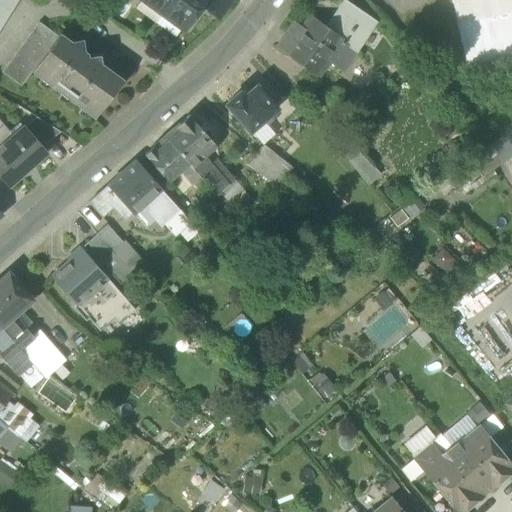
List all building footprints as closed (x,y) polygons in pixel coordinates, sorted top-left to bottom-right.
[(0,0),(0,30),(18,1),(17,0),(0,0)] [(143,0),(162,14),(172,0),(143,0)] [(204,0),(172,0),(162,14),(183,29),(204,0)] [(211,0),(204,9),(218,19),(232,0),(211,0)] [(511,0),(450,0),(465,67),(511,56),(511,0)] [(342,3),(325,29),(355,51),(374,23),(344,2),(343,1),(342,3)] [(342,70),(355,51),(325,29),(310,19),(302,30),(294,24),(285,37),(292,42),(285,52),(318,75),(328,60),(342,70)] [(2,74),(22,88),(31,73),(56,37),(37,24),(2,74)] [(93,118),(95,119),(122,79),(102,65),(100,54),(87,57),(88,54),(83,52),(83,40),(71,43),(59,34),(56,37),(31,73),(41,80),(49,78),(56,82),(52,88),(62,96),(69,93),(77,97),(73,104),(82,110),(91,107),(97,111),(93,118)] [(225,104),(249,133),(263,121),(266,125),(273,120),(269,116),(277,109),(257,85),(244,96),(240,92),(225,104)] [(189,115),(165,137),(201,179),(203,180),(215,170),(204,157),(216,146),(189,115)] [(24,128),(42,148),(60,132),(36,118),(24,128)] [(7,141),(12,137),(0,122),(0,127),(5,133),(2,136),(7,141)] [(0,176),(8,186),(46,153),(42,148),(24,128),(23,127),(12,137),(7,141),(2,136),(5,133),(0,127),(0,176)] [(488,147),(500,164),(511,155),(511,129),(495,141),(488,147)] [(193,186),(201,179),(165,137),(144,155),(168,182),(180,172),(193,186)] [(341,154),(368,185),(380,175),(353,144),(341,154)] [(264,145),(257,154),(248,166),(275,188),(285,176),(292,168),(264,145)] [(108,185),(107,186),(88,203),(101,218),(112,208),(123,221),(132,213),(132,212),(133,213),(141,206),(154,220),(160,227),(164,224),(168,220),(179,210),(160,189),(135,162),(109,185),(108,185)] [(203,180),(217,197),(229,186),(215,170),(203,180)] [(146,228),(154,220),(141,206),(133,213),(146,228)] [(168,220),(179,232),(190,222),(179,210),(168,220)] [(168,220),(164,224),(175,236),(179,232),(168,220)] [(105,226),(97,235),(112,252),(122,243),(106,226),(105,226)] [(131,274),(112,252),(97,235),(86,243),(104,263),(103,264),(120,284),(131,274)] [(69,262),(51,278),(75,305),(73,307),(85,321),(88,319),(99,331),(113,319),(118,326),(135,310),(80,248),(66,260),(69,262)] [(433,258),(444,269),(454,260),(443,248),(433,258)] [(0,280),(0,327),(20,350),(34,337),(25,327),(21,331),(10,319),(32,300),(8,273),(0,280)] [(377,288),(351,312),(378,342),(388,333),(378,323),(395,307),(377,288)] [(0,355),(19,377),(33,364),(30,361),(20,350),(0,327),(0,355)] [(33,364),(46,373),(63,358),(40,332),(34,337),(20,350),(30,361),(33,364)] [(0,410),(3,407),(13,394),(0,383),(0,410)] [(32,430),(3,407),(0,410),(0,421),(7,428),(23,440),(32,430)] [(450,447),(441,454),(442,456),(424,471),(434,482),(433,483),(450,504),(451,503),(458,511),(463,511),(483,496),(479,491),(488,484),(492,489),(511,472),(511,466),(505,458),(506,457),(489,437),(489,438),(479,426),(461,441),(459,440),(450,447)] [(23,440),(7,428),(2,434),(18,447),(23,440)] [(441,436),(433,444),(441,454),(450,447),(441,436)] [(414,459),(424,471),(442,456),(441,454),(433,444),(414,459)] [(479,491),(483,496),(492,489),(488,484),(479,491)] [(403,511),(401,509),(400,510),(390,498),(373,511),(371,511),(370,511),(403,511)]
